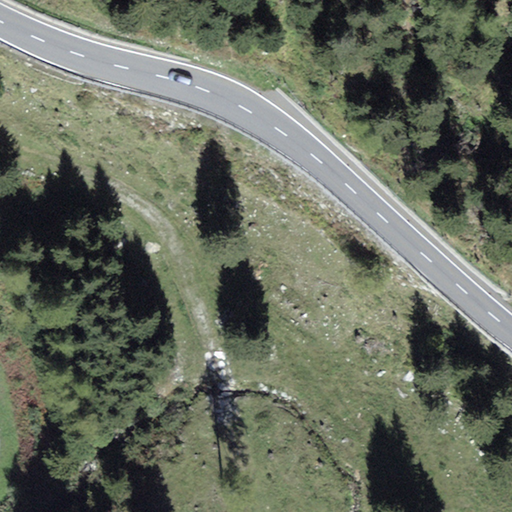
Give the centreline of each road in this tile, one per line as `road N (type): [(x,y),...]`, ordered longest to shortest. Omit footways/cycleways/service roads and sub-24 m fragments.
road 1 (primary): [(0,22),(257,116),(511,333)]
road 2 (track): [(261,511),(191,285),(161,221),(104,179),(0,146)]
